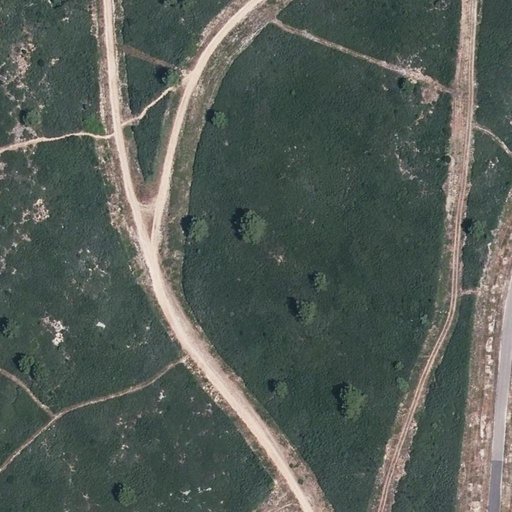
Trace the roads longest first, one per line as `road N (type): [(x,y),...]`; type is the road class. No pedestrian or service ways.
road 1 (track): [(377,511),(414,394),(454,308),(476,0)]
road 2 (track): [(150,248),(166,324),(307,511)]
road 3 (track): [(260,0),(193,73),(150,248)]
road 4 (track): [(150,248),(114,129),(110,0)]
road 5 (residential): [(493,511),(511,301)]
